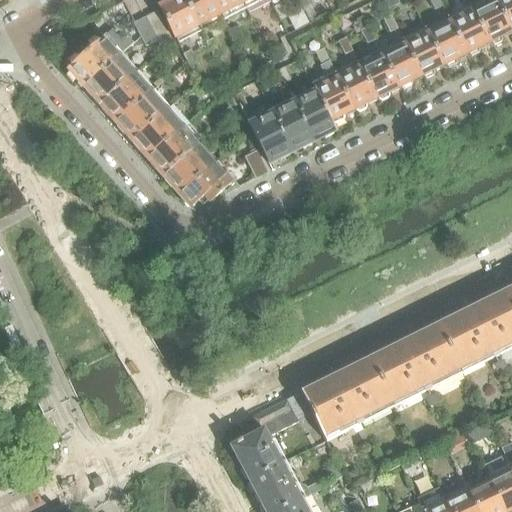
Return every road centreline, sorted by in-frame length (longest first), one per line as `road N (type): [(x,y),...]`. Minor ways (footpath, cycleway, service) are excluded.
road 1 (residential): [(8,37),(186,226),(203,226),(511,76)]
road 2 (residential): [(184,425),(0,106)]
road 3 (residential): [(184,425),(511,264)]
road 4 (residential): [(0,270),(92,471)]
